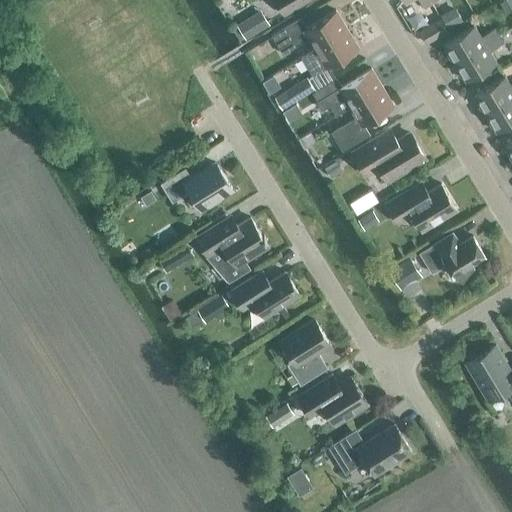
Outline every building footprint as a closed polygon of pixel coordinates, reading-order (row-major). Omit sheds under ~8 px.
[(284,14),(307,0),(277,0),(276,0),(284,14)] [(236,25),(245,40),(271,25),(262,9),(236,25)] [(315,48),(347,28),(336,10),(307,27),(301,17),(272,35),(283,54),(309,38),(315,48)] [(448,30),(441,18),(419,31),(426,43),(448,30)] [(454,62),(499,35),(494,28),(481,36),(474,25),(443,43),(454,62)] [(313,75),(359,47),(347,28),(315,48),(302,57),(313,75)] [(499,35),(454,62),(466,81),(496,62),(489,50),(503,42),(499,35)] [(350,106),(382,87),(371,68),(342,86),(337,77),(312,92),(323,109),(330,105),(336,115),(350,106)] [(273,75),(261,81),(268,92),(279,85),(273,75)] [(485,113),(511,96),(511,86),(511,87),(505,75),(474,94),(485,113)] [(307,77),(285,90),(275,96),(282,108),(314,89),(307,77)] [(382,87),(350,106),(356,117),(331,132),(342,150),(368,135),(362,125),(394,105),(382,87)] [(511,96),(485,113),(496,131),(511,121),(511,96)] [(388,183),(425,160),(411,137),(388,151),(382,140),(354,157),(367,178),(380,170),(388,183)] [(201,208),(233,188),(217,162),(192,178),(186,168),(162,183),(173,201),(190,190),(193,194),(184,199),(190,208),(199,203),(201,208)] [(423,234),(458,212),(442,187),(417,202),(410,191),(386,206),(395,219),(408,210),(423,234)] [(151,190),(140,197),(146,205),(156,199),(151,190)] [(245,261),(269,245),(265,239),(267,238),(264,235),(263,236),(251,217),(225,233),(218,223),(196,236),(209,256),(210,255),(231,279),(249,267),(245,261)] [(446,264),(453,276),(463,283),(471,271),(473,269),(475,269),(472,264),(485,256),(473,236),(449,250),(442,239),(419,253),(426,264),(431,273),(446,264)] [(400,287),(421,275),(411,257),(389,270),(400,287)] [(266,315),(300,294),(286,272),(260,288),(252,276),(232,289),(244,308),(256,300),(266,315)] [(205,322),(230,307),(222,294),(197,309),(205,322)] [(316,351),(330,342),(316,320),(282,341),(294,359),(288,363),(301,384),(327,368),(316,351)] [(511,397),(511,375),(494,346),(468,362),(490,398),(507,388),(511,397)] [(320,399),(325,407),(335,422),(368,402),(352,376),(329,391),(322,380),(298,395),(306,408),(320,399)] [(273,427),(294,414),(287,403),(266,416),(273,427)] [(375,474),(412,450),(395,423),(365,442),(356,429),(329,446),(346,472),(366,459),(375,474)] [(300,468),(287,476),(299,495),(312,487),(300,468)]
